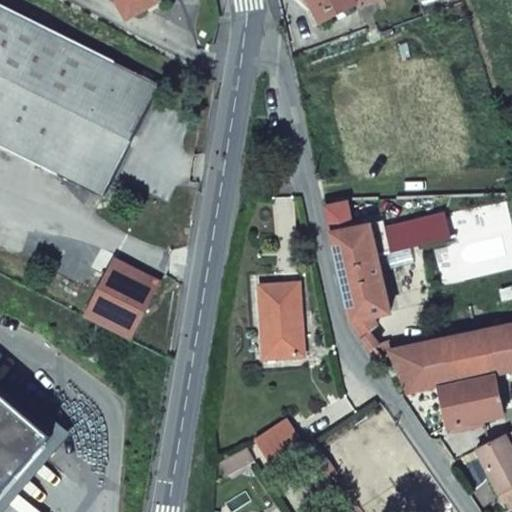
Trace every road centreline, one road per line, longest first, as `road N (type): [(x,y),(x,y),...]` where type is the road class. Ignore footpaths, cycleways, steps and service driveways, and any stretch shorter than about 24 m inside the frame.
road 1 (residential): [(474,511),(379,372),(348,347),(280,66),(250,11)]
road 2 (residential): [(168,511),(250,11)]
